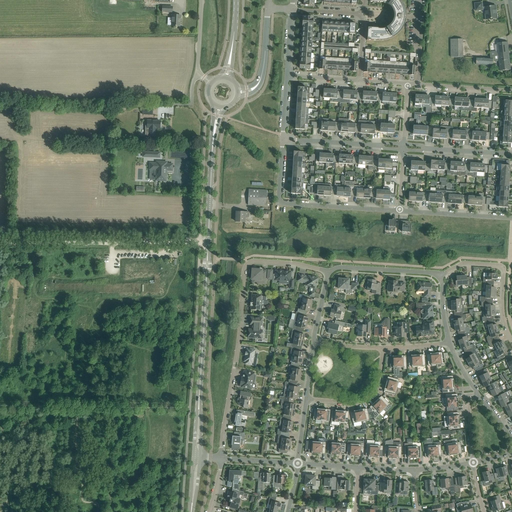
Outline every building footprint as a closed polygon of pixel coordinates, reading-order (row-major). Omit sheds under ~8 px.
[(372,40),(372,38),(376,38),(378,38),(381,38),(382,38),(384,38),(387,38),(390,37),(392,35),(393,35),(395,33),(397,31),(398,31),(400,29),(401,27),(401,26),(402,24),(402,23),(403,21),(404,18),(404,16),(404,13),(403,11),(403,9),(402,7),(401,4),(399,2),(397,0),(369,0),(369,2),(373,2),(373,1),(376,1),(376,2),(380,3),(380,2),(381,2),(384,2),(384,1),(386,2),(386,3),(388,4),(390,6),(391,4),(393,6),(391,7),(393,9),(394,11),(394,14),(394,15),(394,16),(395,16),(394,17),(394,19),(393,21),(392,23),(390,25),(391,26),(389,28),(389,26),(386,28),(384,29),(385,30),(382,30),(382,29),(380,29),(378,29),(378,28),(374,28),(374,29),(372,29),(372,28),(368,27),(367,40),(373,40),(374,40),(372,40)] [(478,3),(475,3),(475,11),(485,10),(486,20),(489,19),(490,20),(493,20),(494,19),(497,18),(496,6),(484,7),(483,7),(483,2),(478,3)] [(181,15),(176,15),(172,15),(171,26),(180,26),(180,19),(181,20),(181,15)] [(463,39),(451,39),(451,57),(463,57),(463,39)] [(474,57),(474,65),(494,66),(494,61),(500,61),(500,71),(506,70),(511,70),(508,42),(503,43),(497,43),(499,51),(490,52),(491,58),(474,57)] [(330,98),(331,89),(324,89),(323,90),(320,90),(320,98),(330,98)] [(331,89),(330,98),(334,98),(333,102),(340,102),(340,99),(340,91),(337,91),(338,89),(331,89)] [(350,99),(350,90),(343,90),(343,92),(340,91),(340,99),(350,99)] [(357,92),(357,91),(350,90),(350,99),(360,100),(360,93),(357,92)] [(369,101),(370,92),(363,91),(363,93),(360,93),(360,100),(369,101)] [(377,94),(377,92),(370,92),(369,101),(379,101),(380,94),(377,94)] [(389,102),(390,93),(383,92),(383,94),(380,94),(379,101),(389,102)] [(390,93),(389,102),(393,102),(393,105),(396,105),(396,103),(398,103),(399,96),(397,95),(397,93),(390,93)] [(422,95),(422,104),(427,104),(427,105),(427,107),(431,108),(432,105),(432,97),(429,97),(429,95),(422,95)] [(441,106),(442,96),(435,96),(435,97),(432,97),(432,105),(434,105),(441,106)] [(452,99),(449,98),(449,97),(442,96),(441,106),(448,106),(451,106),(452,99)] [(461,107),(462,98),(455,97),(455,99),(452,99),(451,106),(454,106),(461,107)] [(465,107),(465,111),(471,111),(471,100),(469,100),(469,98),(462,98),(461,107),(465,107)] [(481,99),(474,98),(474,100),(471,100),(471,111),(476,111),(477,108),(481,108),(481,99)] [(488,99),(481,99),(481,108),(488,109),(488,108),(491,109),(491,101),(488,101),(488,99)] [(143,107),(143,115),(153,115),(153,107),(143,107)] [(338,123),(338,130),(341,130),(341,132),(348,132),(348,123),(348,119),(339,118),(338,123)] [(160,121),(155,121),(147,121),(147,126),(145,125),(145,135),(149,135),(149,136),(156,136),(156,130),(155,130),(155,128),(160,128),(160,121)] [(328,131),(328,122),(318,121),(318,129),(321,129),(321,131),(328,131)] [(338,130),(338,123),(328,122),(328,131),(335,132),(335,130),(338,130)] [(357,131),(358,124),(348,123),(348,132),(355,133),(355,131),(357,131)] [(377,131),(378,123),(374,123),(374,125),(368,125),(367,134),(374,134),(374,131),(377,131)] [(387,133),(388,124),(378,123),(377,131),(380,131),(380,133),(387,133)] [(358,124),(357,131),(360,132),(360,133),(367,134),(368,125),(358,124)] [(430,127),(427,127),(427,126),(420,126),(420,135),(427,136),(427,134),(430,134),(430,127)] [(450,130),(450,127),(440,126),(440,129),(439,138),(446,139),(446,137),(449,137),(450,130)] [(433,129),(434,127),(430,127),(430,134),(433,134),(432,138),(439,138),(440,129),(433,129)] [(479,141),(479,132),(479,128),(475,128),(475,131),(472,131),(469,131),(469,139),(472,139),(472,141),(479,141)] [(460,130),(459,140),(466,140),(466,138),(469,139),(469,131),(467,131),(467,129),(460,129),(460,130)] [(453,130),(450,130),(449,137),(452,138),(452,139),(459,140),(460,130),(453,130)] [(489,133),(486,132),(479,132),(479,141),(486,141),(486,140),(489,140),(489,133)] [(326,162),(326,153),(319,153),(319,155),(316,154),(316,162),(326,162)] [(326,153),(326,162),(329,163),(329,166),(335,166),(336,163),(336,156),(333,156),(333,154),(326,153)] [(345,164),(346,155),(339,154),(339,156),(336,156),(336,163),(345,164)] [(356,157),(353,157),(353,155),(346,155),(345,164),(355,164),(356,157)] [(365,165),(366,156),(359,155),(359,157),(356,157),(355,164),(365,165)] [(373,160),(373,156),(366,156),(365,165),(368,165),(368,170),(375,170),(375,168),(376,160),(373,160)] [(385,170),(385,159),(378,159),(378,160),(376,160),(375,168),(378,168),(378,170),(385,170)] [(437,170),(438,161),(431,160),(431,164),(428,164),(427,171),(431,171),(431,169),(437,170)] [(428,164),(425,163),(425,162),(418,161),(417,171),(424,171),(427,171),(428,164)] [(448,163),(445,163),(445,161),(438,161),(437,170),(444,170),(447,170),(448,163)] [(448,163),(447,170),(452,171),(452,175),(457,175),(458,162),(451,161),(450,163),(448,163)] [(167,162),(164,162),(157,162),(156,163),(150,163),(150,169),(156,170),(156,180),(166,181),(166,170),(169,170),(169,169),(169,164),(167,164),(167,162)] [(467,164),(464,164),(465,162),(458,162),(457,175),(461,176),(461,171),(464,172),(464,171),(467,172),(467,164)] [(477,172),(477,163),(470,163),(470,164),(467,164),(467,172),(467,176),(473,176),(473,172),(477,172)] [(487,166),(484,165),(484,164),(477,163),(477,172),(484,173),(487,173),(487,166)] [(317,195),(324,196),(324,184),(314,183),(313,193),(317,193),(317,195)] [(332,184),(324,184),(324,196),(331,196),(331,194),(334,194),(334,187),(331,187),(332,184)] [(336,196),(343,197),(344,185),(334,184),(334,187),(334,194),(336,195),(336,196)] [(344,185),(343,197),(350,197),(350,196),(353,196),(354,185),(344,185)] [(354,185),(353,196),(356,196),(356,198),(363,198),(364,189),(364,186),(354,185)] [(373,197),(373,190),(374,186),(368,185),(368,189),(364,189),(363,198),(370,199),(370,197),(373,197)] [(390,188),(384,187),(383,190),(383,199),(390,200),(390,197),(395,197),(395,194),(390,194),(390,191),(390,188)] [(291,188),(291,193),(292,194),(292,198),(297,199),(297,194),(300,194),(299,196),(302,196),(303,189),(291,188)] [(249,189),(248,205),(266,206),(267,190),(249,189)] [(376,190),(373,190),(373,197),(376,197),(376,199),(383,199),(383,190),(376,190)] [(435,203),(436,190),(436,191),(426,190),(426,193),(425,200),(428,201),(428,202),(435,203)] [(445,202),(446,194),(446,191),(446,190),(436,190),(435,203),(442,203),(442,202),(445,202)] [(446,191),(446,194),(445,202),(448,202),(448,204),(455,204),(455,195),(456,195),(456,192),(446,191)] [(426,193),(423,193),(416,192),(415,201),(422,202),(423,200),(425,200),(426,193)] [(475,205),(482,206),(482,204),(485,204),(485,198),(485,197),(483,197),(483,193),(479,193),(479,196),(475,196),(475,205)] [(465,203),(465,196),(462,195),(456,195),(455,195),(455,204),(462,204),(462,203),(465,203)] [(468,196),(465,196),(465,203),(468,203),(468,205),(475,205),(475,196),(468,196)] [(248,217),(248,212),(236,212),(236,222),(245,222),(243,222),(244,217),(248,217)] [(395,219),(392,219),(389,218),(389,222),(387,222),(386,226),(388,226),(388,231),(395,231),(395,219)] [(410,232),(411,223),(409,223),(409,221),(403,221),(402,222),(400,222),(400,227),(402,227),(402,232),(410,232)] [(125,263),(125,279),(130,279),(130,274),(168,274),(168,261),(154,261),(154,263),(125,263)] [(252,269),(252,279),(254,279),(254,280),(258,280),(258,279),(259,280),(259,283),(264,283),(265,277),(262,277),(262,270),(252,269)] [(273,274),(272,283),(276,283),(276,280),(279,280),(290,281),(290,284),(289,288),(293,289),(293,285),(294,280),(290,279),(291,272),(276,271),(276,274),(273,274)] [(483,282),(485,282),(492,283),(493,279),(496,279),(496,276),(497,276),(497,274),(496,272),(493,272),(493,273),(487,273),(487,277),(483,277),(483,282)] [(305,276),(299,274),(297,281),(304,282),(307,283),(306,286),(310,287),(309,292),(310,292),(310,295),(313,296),(314,292),(316,286),(318,279),(314,278),(315,276),(311,276),(308,276),(308,277),(305,276)] [(458,285),(462,285),(461,276),(456,276),(456,279),(452,280),(453,287),(458,287),(458,285)] [(471,286),(471,283),(471,278),(467,279),(466,276),(461,276),(462,285),(466,285),(466,286),(471,286)] [(42,283),(42,293),(160,293),(160,278),(155,278),(155,283),(42,283)] [(358,296),(358,289),(359,284),(358,284),(352,283),(352,286),(348,286),(349,279),(339,279),(338,283),(337,283),(337,284),(336,286),(337,287),(338,287),(338,289),(346,289),(345,293),(352,293),(352,296),(358,296)] [(380,294),(380,288),(381,283),(377,283),(377,284),(376,284),(376,280),(368,279),(367,283),(366,283),(365,288),(367,289),(367,290),(370,291),(370,289),(372,289),(372,294),(380,294)] [(397,283),(397,281),(389,281),(389,286),(388,286),(387,290),(388,290),(388,291),(397,292),(397,291),(404,291),(405,283),(397,283)] [(417,288),(417,291),(424,292),(424,297),(426,297),(431,297),(431,292),(432,285),(430,283),(426,283),(426,282),(419,282),(419,283),(418,283),(417,288)] [(492,287),(492,283),(485,282),(485,288),(486,288),(486,292),(496,292),(497,289),(495,289),(495,287),(492,287)] [(496,296),(496,292),(486,292),(486,295),(484,295),(484,297),(480,297),(479,301),(491,301),(492,297),(495,297),(495,296),(496,296)] [(261,296),(257,295),(252,295),(251,302),(250,302),(250,306),(251,306),(251,311),(256,311),(256,309),(260,310),(261,300),(267,301),(267,296),(261,296)] [(310,297),(305,296),(302,295),(302,298),(300,298),(299,303),(302,304),(311,306),(312,300),(309,300),(310,297)] [(463,299),(462,299),(461,296),(454,296),(454,301),(451,301),(451,306),(463,305),(463,301),(463,299)] [(491,301),(481,301),(481,303),(481,306),(483,307),(484,307),(486,307),(486,311),(495,310),(494,305),(492,305),(491,301)] [(425,303),(416,303),(416,309),(422,308),(423,310),(422,310),(421,310),(421,311),(421,312),(421,313),(422,314),(423,314),(423,319),(428,318),(433,318),(432,314),(432,313),(431,312),(431,311),(431,310),(431,305),(426,306),(425,306),(425,303)] [(309,312),(311,306),(302,304),(300,309),(298,309),(297,312),(298,312),(306,314),(307,311),(309,312)] [(341,306),(339,306),(335,305),(334,309),(334,310),(331,309),(330,316),(339,318),(341,312),(340,311),(341,306)] [(463,315),(462,311),(464,311),(463,305),(451,306),(452,311),(455,311),(455,316),(463,315)] [(483,317),(482,317),(482,322),(485,321),(492,320),(492,316),(495,315),(495,310),(486,311),(486,314),(484,315),(483,315),(483,317)] [(298,312),(297,312),(296,312),(294,320),(307,323),(308,317),(305,317),(306,314),(298,312)] [(462,320),(464,320),(466,318),(465,314),(463,315),(455,316),(456,320),(453,321),(454,326),(463,324),(462,320)] [(262,318),(255,317),(250,317),(250,324),(252,325),(252,329),(249,329),(248,338),(262,339),(262,334),(263,334),(263,333),(264,332),(263,331),(262,331),(262,330),(260,330),(260,325),(262,325),(262,318)] [(390,329),(390,324),(390,319),(386,319),(386,322),(383,322),(383,327),(381,327),(381,328),(375,328),(374,336),(381,336),(381,337),(386,337),(386,329),(390,329)] [(305,329),(307,323),(294,320),(292,328),(292,329),(295,329),(302,331),(303,328),(305,329)] [(357,327),(356,332),(358,332),(357,336),(362,337),(362,336),(365,336),(365,337),(366,337),(366,333),(370,333),(370,328),(371,324),(371,320),(365,320),(365,324),(357,323),(357,324),(357,327)] [(489,331),(498,329),(496,324),(493,325),(492,320),(485,321),(487,328),(488,328),(489,331)] [(416,327),(416,331),(417,336),(418,335),(418,336),(423,336),(423,335),(434,334),(433,327),(434,327),(433,321),(424,321),(424,326),(421,326),(416,327)] [(399,327),(394,327),(394,328),(395,333),(396,333),(397,337),(404,337),(404,332),(404,331),(407,331),(407,326),(407,322),(399,323),(399,327)] [(328,323),(327,328),(329,329),(328,333),(336,335),(337,331),(341,332),(343,326),(340,325),(339,325),(334,324),(333,324),(328,323)] [(459,335),(467,333),(470,332),(469,326),(467,327),(466,323),(463,324),(454,326),(455,331),(458,330),(459,335)] [(302,331),(295,329),(292,329),(291,338),(294,339),(303,340),(304,335),(301,334),(302,331)] [(488,343),(498,339),(496,334),(499,334),(498,329),(489,331),(490,335),(489,335),(486,338),(488,343)] [(460,345),(468,342),(467,338),(468,338),(467,333),(459,335),(461,339),(458,340),(460,345)] [(302,346),(303,340),(294,339),(293,344),(292,344),(291,347),(293,348),(299,349),(299,348),(299,345),(302,346)] [(497,350),(505,345),(502,341),(500,342),(498,339),(488,343),(490,347),(494,347),(495,347),(497,350)] [(473,344),(471,345),(469,345),(468,342),(460,345),(462,350),(464,349),(466,353),(475,349),(476,349),(475,346),(473,344)] [(500,359),(502,358),(507,355),(504,351),(507,350),(505,345),(497,350),(498,353),(497,354),(499,357),(495,359),(496,362),(501,360),(500,359)] [(245,355),(244,361),(245,361),(245,364),(250,365),(250,362),(253,363),(254,358),(257,358),(258,354),(254,353),(255,350),(252,349),(247,348),(246,352),(245,352),(245,355)] [(301,349),(299,349),(293,348),(293,351),(294,351),(293,357),(303,358),(303,352),(301,352),(301,349)] [(468,363),(479,357),(475,349),(466,353),(468,358),(466,359),(468,363)] [(428,366),(436,365),(435,353),(431,354),(427,355),(427,360),(428,366)] [(436,365),(440,364),(445,364),(443,353),(439,353),(435,353),(436,365)] [(409,367),(417,367),(416,355),(412,355),(412,356),(408,356),(409,367)] [(425,366),(425,360),(424,355),(420,355),(416,355),(417,367),(425,366)] [(303,358),(293,357),(291,356),(290,362),(291,362),(291,365),(299,366),(299,363),(302,364),(303,358)] [(390,368),(398,368),(398,356),(394,356),(394,357),(389,357),(390,368)] [(407,369),(406,361),(406,356),(401,357),(401,356),(398,356),(398,368),(403,367),(403,369),(407,369)] [(475,370),(482,367),(483,366),(481,360),(481,358),(480,357),(479,357),(468,363),(471,368),(473,367),(475,370)] [(298,369),(299,366),(291,365),(291,368),(289,368),(289,374),(291,374),(300,375),(301,370),(298,369)] [(482,382),(490,378),(486,369),(484,370),(484,371),(478,374),(480,377),(480,380),(481,380),(482,382)] [(254,373),(249,372),(244,371),(243,378),(241,378),(240,385),(241,385),(241,387),(251,389),(251,388),(253,389),(254,389),(255,388),(256,388),(256,387),(256,386),(256,385),(256,384),(255,384),(255,383),(254,383),(255,375),(254,374),(254,373)] [(299,381),(300,375),(291,374),(290,380),(289,379),(288,383),(296,384),(297,381),(299,381)] [(442,385),(453,384),(453,380),(452,380),(452,376),(441,377),(442,385)] [(399,379),(393,378),(388,377),(387,381),(386,384),(397,387),(400,388),(401,383),(398,383),(399,379)] [(488,386),(493,383),(490,378),(482,382),(483,383),(482,384),(484,386),(484,387),(488,386)] [(490,391),(498,387),(496,381),(493,383),(488,386),(488,387),(488,390),(489,389),(490,391)] [(296,384),(288,383),(285,382),(285,385),(287,389),(289,389),(288,391),(298,393),(298,387),(296,387),(296,384)] [(395,395),(397,387),(386,384),(385,388),(384,393),(389,394),(395,395)] [(442,393),(448,393),(453,392),(453,388),(454,388),(453,384),(442,385),(442,393)] [(501,392),(503,390),(501,386),(499,387),(498,387),(490,391),(491,393),(490,393),(492,395),(493,397),(501,392)] [(251,393),(245,392),(240,391),(240,395),(241,396),(240,399),(237,398),(237,400),(237,401),(237,402),(238,403),(238,404),(239,405),(239,406),(240,406),(241,407),(242,407),(243,407),(247,408),(249,400),(247,400),(248,397),(250,397),(251,393)] [(280,396),(279,399),(282,399),(293,401),(294,401),(294,398),(297,399),(298,393),(288,391),(284,391),(283,396),(280,396)] [(508,391),(496,396),(497,398),(497,401),(498,400),(499,402),(507,398),(511,396),(508,391)] [(446,403),(458,402),(458,398),(457,398),(456,394),(451,394),(446,395),(446,403)] [(383,410),(389,404),(382,396),(379,399),(378,399),(375,401),(383,410)] [(504,406),(510,403),(507,398),(499,402),(500,404),(499,404),(501,407),(502,408),(504,406)] [(292,404),(293,401),(282,399),(281,408),(285,409),(294,410),(295,404),(292,404)] [(373,405),(370,408),(372,410),(371,411),(375,418),(383,410),(375,401),(373,404),(373,405)] [(447,411),(453,411),(458,410),(457,406),(458,406),(458,402),(446,403),(447,411)] [(293,416),(294,410),(285,409),(284,414),(283,414),(282,417),(290,418),(291,415),(293,416)] [(321,421),(322,409),(318,409),(314,409),(313,420),(321,421)] [(329,421),(330,415),(330,411),(326,410),(326,409),(322,409),(321,421),(329,421)] [(369,420),(368,414),(367,409),(363,410),(362,409),(359,410),(361,421),(369,420)] [(255,413),(238,410),(237,414),(236,414),(234,422),(236,422),(235,426),(240,426),(244,426),(245,421),(241,420),(242,415),(254,418),(255,413)] [(339,422),(340,411),(337,410),(337,411),(332,411),(332,416),(331,422),(339,422)] [(361,422),(361,421),(359,410),(355,411),(355,412),(351,412),(352,417),(353,423),(354,425),(361,424),(361,422)] [(348,423),(348,417),(349,412),(344,412),(344,411),(340,411),(339,422),(348,423)] [(444,422),(459,420),(459,417),(458,417),(458,412),(453,413),(447,413),(447,416),(444,416),(444,422)] [(280,417),(279,426),(283,426),(292,428),(293,422),(290,421),(290,418),(282,417),(280,417)] [(448,430),(454,429),(459,429),(459,424),(460,424),(459,420),(444,422),(445,427),(448,427),(448,430)] [(291,433),(292,428),(283,426),(282,430),(278,429),(278,434),(278,435),(288,436),(288,433),(291,433)] [(245,433),(239,432),(234,432),(234,436),(232,436),(232,444),(231,450),(233,451),(233,448),(243,449),(244,444),(242,444),(243,441),(244,441),(245,433)] [(278,435),(277,443),(279,443),(281,444),(290,445),(291,439),(288,439),(289,436),(288,436),(278,435)] [(393,458),(393,442),(393,439),(385,441),(385,446),(385,452),(385,457),(389,457),(389,458),(393,458)] [(355,456),(356,441),(347,440),(347,444),(347,454),(351,455),(351,456),(355,456)] [(452,443),(451,440),(443,441),(444,444),(445,455),(450,454),(450,455),(454,455),(452,443)] [(317,442),(314,441),(309,441),(308,452),(313,452),(313,453),(317,453),(317,442)] [(363,451),(364,445),(364,441),(356,441),(355,456),(359,456),(359,455),(363,456),(363,451)] [(325,453),(325,448),(326,442),(317,442),(317,453),(320,454),(320,453),(325,453)] [(336,455),(336,443),(328,442),(327,453),(332,454),(336,455)] [(383,446),(380,446),(380,442),(375,442),(375,443),(374,457),(378,457),(378,456),(382,457),(382,452),(383,446)] [(393,458),(397,458),(397,457),(401,457),(401,447),(398,446),(398,442),(393,442),(393,458)] [(421,446),(420,443),(418,443),(417,442),(412,443),(413,458),(417,458),(417,457),(421,457),(421,452),(421,446)] [(432,442),(424,443),(424,446),(425,452),(425,457),(430,456),(430,457),(433,457),(432,443),(432,442)] [(438,445),(432,445),(433,457),(437,457),(437,456),(442,455),(441,450),(441,445),(440,442),(437,442),(438,445)] [(452,443),(454,455),(457,454),(457,453),(462,453),(460,442),(452,443)] [(281,444),(279,443),(279,444),(278,448),(279,450),(279,452),(286,453),(287,450),(289,451),(290,445),(281,444)] [(344,454),(344,449),(345,443),(336,443),(336,455),(339,455),(340,454),(344,454)] [(374,457),(375,443),(366,443),(366,451),(366,456),(370,456),(370,457),(374,457)] [(412,443),(407,443),(404,444),(404,447),(405,453),(405,458),(409,458),(413,458),(412,443)] [(497,473),(494,474),(495,479),(498,478),(509,475),(507,471),(506,466),(503,467),(501,468),(501,467),(495,469),(497,473)] [(241,475),(241,471),(230,470),(229,481),(232,482),(232,483),(233,483),(232,488),(232,489),(233,489),(238,490),(239,490),(239,485),(239,484),(237,484),(238,475),(241,475)] [(482,474),(482,475),(483,476),(484,481),(483,481),(484,486),(490,484),(489,483),(494,482),(495,482),(494,480),(493,475),(490,476),(489,474),(488,471),(485,471),(484,471),(483,472),(482,472),(482,474)] [(270,483),(270,478),(271,473),(263,473),(263,479),(258,479),(258,490),(262,490),(263,482),(270,483)] [(285,484),(285,479),(286,479),(286,478),(287,478),(287,477),(287,476),(287,475),(286,474),(285,474),(285,473),(284,473),(283,474),(282,474),(282,475),(277,474),(277,476),(273,476),(273,481),(273,487),(281,488),(282,484),(285,484)] [(315,481),(315,476),(306,475),(305,485),(312,485),(312,489),(319,490),(320,481),(315,481)] [(453,485),(454,493),(460,492),(460,488),(464,488),(463,486),(467,485),(466,476),(458,477),(458,478),(455,478),(455,485),(453,485)] [(335,490),(336,477),(329,477),(329,478),(324,478),(324,486),(329,486),(328,489),(335,490)] [(347,481),(347,480),(346,479),(344,479),(343,478),(341,478),(341,480),(337,480),(337,489),(350,490),(350,484),(349,484),(349,481),(347,481)] [(454,493),(453,485),(453,479),(448,479),(448,478),(440,479),(441,488),(446,488),(446,490),(448,489),(449,491),(450,491),(451,495),(455,494),(454,493)] [(363,490),(363,494),(369,494),(374,495),(378,495),(378,491),(378,486),(375,485),(375,480),(364,479),(363,490)] [(391,490),(391,486),(392,481),(384,480),(384,483),(381,483),(380,492),(387,492),(387,490),(391,490)] [(437,487),(434,487),(433,484),(433,480),(429,480),(425,480),(425,484),(424,484),(425,488),(426,492),(430,491),(432,491),(432,495),(438,495),(437,487)] [(395,489),(395,493),(399,493),(401,492),(401,491),(403,491),(407,491),(408,491),(408,490),(409,486),(408,486),(408,482),(400,481),(400,483),(396,483),(395,484),(395,489)] [(244,492),(241,491),(238,490),(233,489),(232,492),(229,491),(226,500),(230,500),(229,502),(231,502),(230,507),(234,508),(238,509),(240,499),(237,498),(238,494),(243,496),(244,492)] [(493,501),(491,501),(492,507),(491,507),(492,511),(497,510),(499,509),(500,510),(504,509),(502,501),(501,502),(499,495),(497,496),(492,497),(493,501)] [(276,497),(272,497),(270,497),(268,504),(269,505),(271,505),(270,509),(278,510),(279,507),(280,507),(281,504),(276,502),(275,501),(276,497)] [(459,503),(456,504),(458,510),(461,510),(461,511),(472,511),(470,504),(467,505),(466,502),(459,503)]
